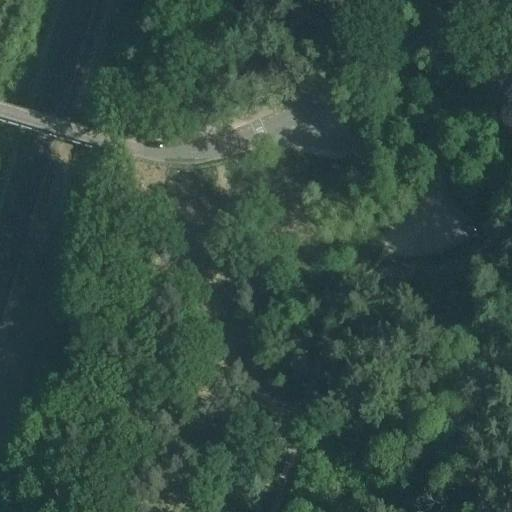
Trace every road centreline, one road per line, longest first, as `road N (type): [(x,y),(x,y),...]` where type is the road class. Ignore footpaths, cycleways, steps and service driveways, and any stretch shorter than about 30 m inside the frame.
road 1 (tertiary): [(271,127),(508,0)]
road 2 (unclassified): [(271,127),(511,178)]
road 3 (tertiary): [(108,140),(193,151),(271,127)]
road 4 (track): [(193,151),(230,0)]
